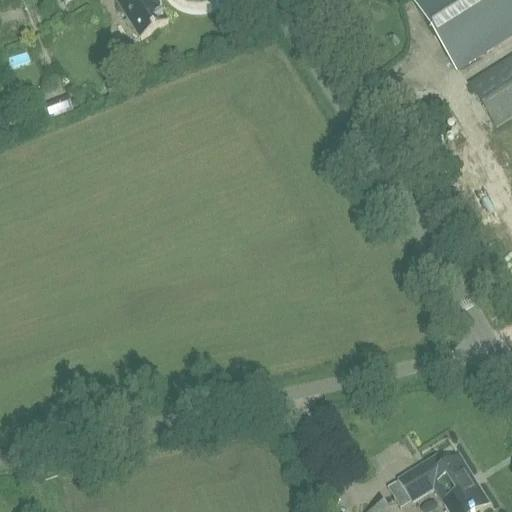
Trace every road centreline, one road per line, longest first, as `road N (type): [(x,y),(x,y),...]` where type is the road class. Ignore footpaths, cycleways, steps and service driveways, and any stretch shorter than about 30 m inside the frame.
road 1 (unclassified): [(0,458),(489,345)]
road 2 (unclassified): [(489,345),(273,0)]
